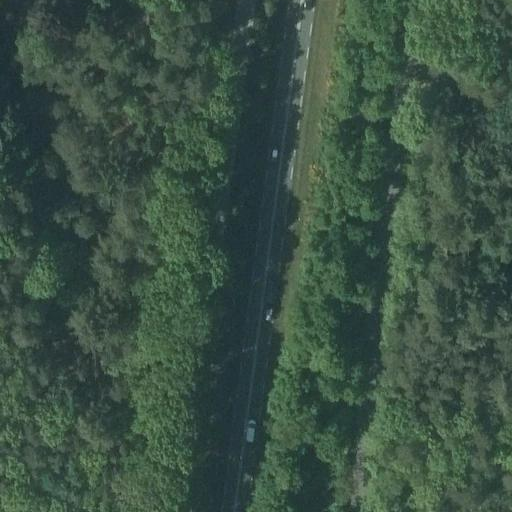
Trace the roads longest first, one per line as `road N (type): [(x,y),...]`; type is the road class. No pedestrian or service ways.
road 1 (tertiary): [(183,511),(254,0)]
road 2 (primary): [(235,511),(303,0)]
road 3 (unclassified): [(365,511),(408,0)]
